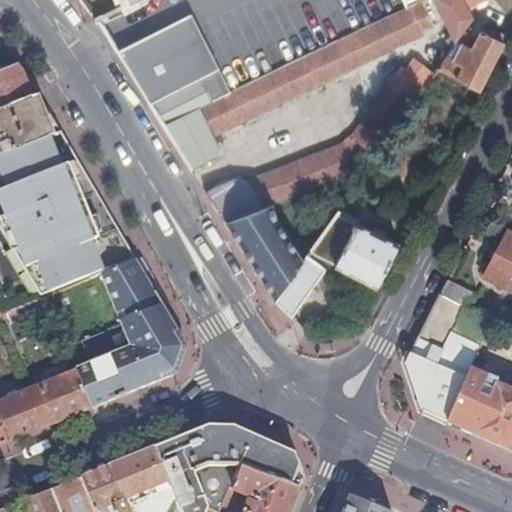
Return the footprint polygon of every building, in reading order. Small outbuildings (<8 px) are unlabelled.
[(415,98),(436,66),(415,52),(394,84),(415,98)] [(0,112),(39,96),(17,67),(0,74),(0,112)] [(51,117),(39,96),(0,112),(0,157),(22,151),(43,142),(61,134),(51,117)] [(64,141),(61,134),(43,142),(22,151),(0,157),(0,225),(44,298),(102,273),(133,260),(116,232),(64,141)] [(275,301),(303,262),(277,220),(272,205),(225,224),(253,266),(275,301)] [(511,236),(509,234),(485,280),(511,293),(511,236)] [(76,373),(92,411),(172,377),(178,361),(184,345),(155,294),(133,260),(102,273),(133,350),(76,373)] [(478,297),(449,283),(441,297),(472,312),(478,297)] [(454,335),(481,348),(492,322),(472,312),(441,297),(413,355),(438,367),(454,335)] [(52,329),(56,327),(44,298),(5,313),(9,324),(44,311),(52,329)] [(467,382),(472,370),(481,348),(454,335),(438,367),(467,382)] [(424,413),(449,425),(467,382),(438,367),(413,355),(411,354),(406,365),(424,413)] [(480,438),(510,452),(511,447),(511,390),(498,384),(498,381),(472,370),(467,382),(449,425),(480,438)] [(0,404),(0,423),(9,445),(51,427),(92,411),(76,373),(0,404)] [(0,448),(9,445),(0,423),(0,448)] [(207,428),(155,449),(168,484),(178,508),(179,511),(181,511),(195,503),(198,500),(202,498),(193,474),(207,468),(242,466),(298,490),(303,477),(294,454),(233,428),(207,428)] [(121,463),(110,468),(124,503),(168,484),(155,449),(144,454),(121,463)] [(288,511),(298,490),(242,466),(233,489),(228,488),(222,504),(231,507),(238,493),(251,499),(245,511),(214,511),(195,503),(181,511),(288,511)] [(59,511),(100,511),(112,507),(114,511),(129,511),(124,503),(110,468),(84,478),(51,492),(59,511)] [(33,499),(21,504),(24,511),(59,511),(51,492),(33,499)] [(381,511),(350,499),(346,508),(344,511),(381,511)]
